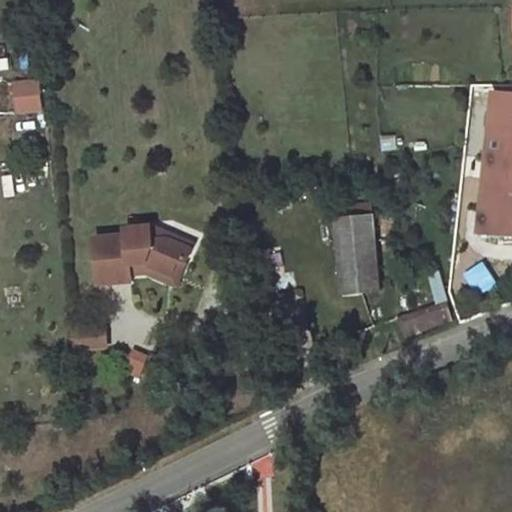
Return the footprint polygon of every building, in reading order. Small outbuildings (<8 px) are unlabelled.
[(13,113),(44,111),(42,78),(11,80),(13,113)] [(511,94),(497,92),(490,162),(511,163),(511,94)] [(511,163),(490,162),(486,187),(511,188),(511,163)] [(511,188),(486,187),(481,234),(500,233),(508,233),(511,233),(511,188)] [(337,207),(337,219),(375,215),(373,202),(337,207)] [(381,290),(375,215),(337,219),(343,294),(381,290)] [(94,239),(99,286),(132,282),(131,275),(130,265),(145,264),(173,275),(178,263),(186,263),(191,250),(167,241),(153,242),(152,228),(126,230),(126,236),(94,239)] [(194,244),(152,228),(153,242),(167,241),(191,250),(194,244)] [(500,233),(481,234),(480,247),(511,249),(511,233),(508,233),(500,233)] [(130,265),(131,275),(147,273),(177,285),(186,263),(178,263),(173,275),(145,264),(130,265)] [(450,304),(401,321),(407,337),(456,319),(450,304)] [(103,327),(73,330),(75,350),(105,347),(103,327)] [(125,372),(141,377),(148,354),(132,349),(125,372)]
